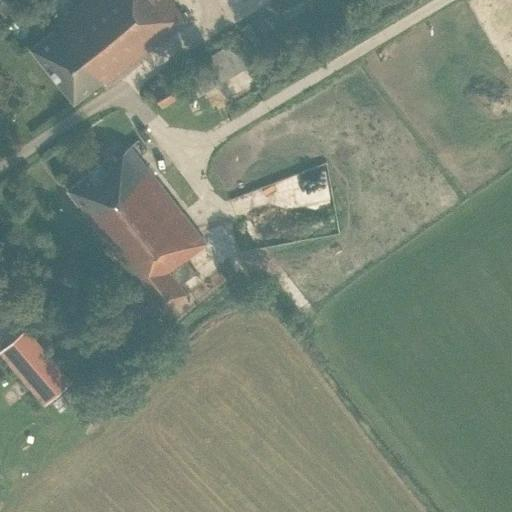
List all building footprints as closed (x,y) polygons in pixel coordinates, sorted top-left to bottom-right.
[(106,84),(187,19),(171,0),(78,0),(73,5),(61,15),(61,16),(50,24),(53,29),(30,47),(73,101),(102,79),(106,84)] [(197,94),(246,64),(232,42),(153,90),(164,107),(194,89),(197,94)] [(440,135),(447,146),(472,131),(465,120),(440,135)] [(184,260),(206,243),(129,145),(112,159),(110,156),(68,190),(78,202),(79,201),(82,205),(79,208),(139,283),(135,286),(147,301),(150,299),(161,313),(185,294),(178,285),(193,272),(184,260)] [(72,378),(26,325),(0,347),(0,352),(43,403),(72,378)] [(71,379),(55,396),(66,407),(82,390),(71,379)]
